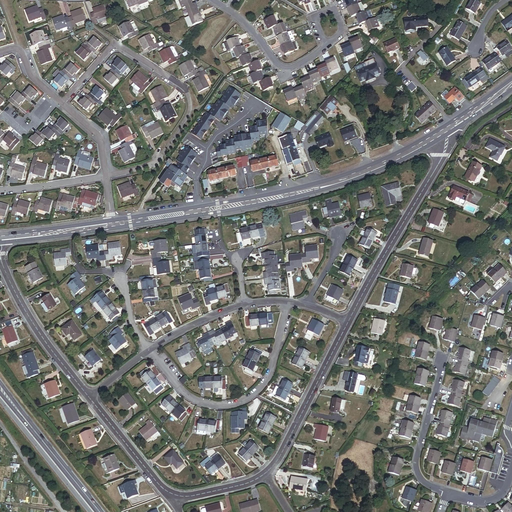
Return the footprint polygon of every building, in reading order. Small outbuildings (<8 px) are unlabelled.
[(185,7),(193,4),(191,0),(178,0),(182,9),(185,7)] [(357,4),(355,0),(342,0),(344,4),(346,4),(347,8),(357,4)] [(474,0),(470,0),(466,9),(474,14),(480,3),(474,0)] [(199,13),(197,8),(198,8),(196,3),(193,4),(185,7),(189,16),(199,13)] [(361,14),(357,4),(347,8),(346,9),(348,14),(349,13),(351,18),(356,16),(361,14)] [(91,16),(94,25),(98,24),(97,20),(107,16),(103,5),(93,9),(95,14),(91,16)] [(25,10),(29,22),(42,18),(43,20),(46,19),(43,10),(39,11),(37,6),(25,10)] [(86,20),(81,9),(70,13),(72,18),(69,19),(72,29),(76,28),(75,24),(86,20)] [(203,22),(201,17),(202,17),(200,12),(199,13),(189,16),(192,25),(193,26),(203,22)] [(369,21),(366,12),(365,12),(361,14),(356,16),(358,20),(357,21),(358,26),(364,23),(369,21)] [(72,29),(69,19),(65,21),(63,15),(52,20),(57,31),(67,27),(69,30),(72,29)] [(511,16),(501,23),(507,31),(511,27),(511,16)] [(278,26),(274,17),(263,21),(265,26),(266,25),(268,30),(273,28),(278,26)] [(427,18),(404,20),(405,32),(415,31),(415,28),(428,26),(427,18)] [(379,28),(375,19),(369,21),(364,23),(366,26),(367,26),(369,32),(379,28)] [(119,27),(124,38),(129,35),(131,38),(140,34),(138,31),(135,32),(130,23),(130,22),(119,27)] [(450,36),(459,41),(467,27),(458,22),(450,36)] [(287,33),(283,24),(278,26),(273,28),(275,33),(274,33),(276,38),(277,37),(287,33)] [(45,41),(41,31),(30,35),(34,45),(39,43),(41,47),(50,44),(49,40),(45,41)] [(290,42),(287,33),(277,37),(279,42),(278,43),(279,47),(290,42)] [(149,35),(139,40),(144,50),(149,48),(151,52),(160,47),(159,45),(158,43),(155,45),(149,35)] [(369,38),(375,43),(378,40),(372,35),(369,38)] [(99,48),(102,44),(94,37),(89,44),(87,43),(85,45),(91,51),(93,53),(98,48),(99,48)] [(227,41),(223,43),(226,52),(230,50),(231,51),(233,49),(241,47),(240,44),(242,43),(241,40),(239,41),(238,37),(235,38),(227,41)] [(362,47),(358,38),(354,40),(353,39),(348,41),(349,43),(353,51),(362,47)] [(396,39),(383,44),(388,54),(393,52),(393,51),(395,51),(400,49),(396,39)] [(511,49),(507,41),(494,50),(496,53),(499,58),(501,56),(502,56),(511,49)] [(291,43),(290,42),(279,47),(281,52),(283,51),(285,56),(294,52),(294,51),(291,43)] [(353,51),(349,43),(345,45),(346,46),(341,48),(345,58),(354,54),(353,51)] [(53,61),(48,49),(51,48),(50,44),(41,47),(40,48),(42,51),(37,53),(41,66),(53,61)] [(86,56),(91,51),(85,45),(83,44),(80,47),(82,48),(76,54),(84,61),(88,57),(86,56)] [(247,55),(245,51),(246,50),(244,45),(241,47),(233,49),(237,59),(239,58),(247,55)] [(172,46),(170,48),(175,58),(178,56),(174,47),(172,46)] [(456,61),(447,47),(438,53),(447,66),(456,61)] [(159,53),(164,64),(169,61),(171,64),(180,60),(178,56),(175,58),(170,48),(159,53)] [(419,53),(417,55),(424,62),(428,59),(423,53),(420,53),(419,53)] [(501,61),(499,58),(496,53),(482,62),(488,71),(492,68),(498,64),(498,63),(501,61)] [(253,63),(251,59),(252,58),(250,54),(247,55),(239,58),(243,67),(249,65),(253,63)] [(126,65),(117,58),(114,62),(115,63),(111,68),(113,70),(119,75),(121,73),(120,72),(126,66),(126,65)] [(338,69),(334,59),(330,61),(329,60),(325,62),(325,63),(329,73),(338,69)] [(195,71),(190,60),(179,66),(184,77),(189,74),(191,78),(196,75),(200,73),(198,69),(195,71)] [(376,78),(379,77),(379,76),(380,75),(373,60),(364,63),(367,69),(357,73),(361,83),(365,81),(366,83),(375,80),(374,78),(376,78)] [(2,65),(0,67),(0,71),(6,76),(12,70),(13,71),(15,68),(7,61),(3,66),(2,65)] [(262,70),(260,66),(261,65),(260,61),(253,63),(249,65),(252,74),(261,71),(262,70)] [(329,73),(325,63),(321,65),(321,67),(317,69),(318,71),(320,78),(330,74),(329,73)] [(342,66),(347,76),(351,71),(348,63),(342,66)] [(357,73),(367,69),(364,63),(359,66),(354,67),(357,73)] [(75,75),(79,71),(71,64),(65,70),(64,69),(62,72),(69,78),(70,79),(75,74),(75,75)] [(128,68),(126,66),(120,72),(121,73),(123,74),(128,68)] [(488,80),(481,68),(477,71),(482,78),(479,80),(480,81),(482,84),(488,80)] [(118,80),(121,77),(119,75),(113,70),(108,76),(107,75),(104,79),(112,86),(114,87),(119,81),(118,80)] [(64,84),(69,78),(62,72),(61,71),(59,74),(60,75),(54,82),(62,89),(65,85),(64,84)] [(145,84),(148,80),(139,71),(131,80),(134,83),(140,89),(138,92),(141,94),(148,87),(145,84)] [(210,87),(204,75),(207,74),(205,71),(204,71),(200,73),(196,75),(198,79),(193,81),(199,93),(210,87)] [(264,80),(262,76),(263,76),(261,71),(252,74),(250,75),(251,77),(254,84),(259,82),(264,80)] [(320,78),(318,71),(312,73),(312,72),(308,73),(309,76),(312,84),(321,80),(320,78)] [(477,71),(464,80),(470,88),(480,81),(479,80),(482,78),(477,71)] [(312,84),(309,76),(304,78),(305,79),(300,81),(303,87),(304,91),(313,87),(312,84)] [(273,87),(271,83),(273,82),(271,78),(264,80),(259,82),(263,91),(273,87)] [(470,88),(464,80),(461,81),(467,90),(470,88)] [(412,82),(406,87),(412,93),(417,88),(412,82)] [(131,86),(138,92),(140,89),(134,83),(131,86)] [(38,94),(30,86),(24,93),(23,92),(21,95),(26,99),(29,102),(34,97),(34,98),(38,94)] [(101,97),(105,94),(96,86),(93,91),(94,91),(89,97),(95,102),(97,104),(100,101),(99,100),(101,97)] [(167,98),(161,86),(150,91),(156,103),(153,105),(155,108),(164,104),(162,100),(167,98)] [(238,99),(241,94),(231,87),(227,93),(225,92),(223,93),(237,102),(239,99),(238,99)] [(293,89),(292,87),(287,89),(288,91),(283,92),(287,102),(296,98),(293,89)] [(307,97),(304,91),(303,87),(298,89),(297,88),(293,89),(296,98),(297,101),(307,97)] [(465,100),(454,88),(448,94),(446,91),(441,95),(448,102),(454,97),(455,99),(461,105),(465,100)] [(21,95),(18,93),(12,99),(11,98),(8,101),(10,103),(17,108),(21,103),(22,104),(26,99),(21,95)] [(234,106),(237,102),(223,93),(222,95),(224,96),(221,102),(229,108),(231,109),(234,105),(234,106)] [(89,97),(87,95),(83,101),(81,99),(78,104),(86,111),(92,104),(93,105),(95,102),(89,97)] [(337,103),(329,97),(319,109),(327,115),(331,111),(333,113),(335,110),(333,108),(337,103)] [(229,108),(221,102),(219,101),(215,106),(213,104),(212,106),(225,115),(227,112),(229,108)] [(436,111),(429,103),(416,114),(415,117),(421,124),(436,111)] [(177,116),(171,105),(166,108),(164,104),(155,108),(157,112),(160,110),(165,122),(177,116)] [(225,115),(212,106),(211,108),(213,109),(209,115),(215,119),(220,122),(222,118),(223,118),(225,115)] [(98,117),(108,126),(109,125),(111,122),(114,125),(121,117),(118,114),(116,117),(106,108),(98,117)] [(315,129),(324,119),(316,112),(305,125),(302,129),(308,134),(314,127),(315,129)] [(213,121),(215,119),(209,115),(207,113),(203,118),(212,125),(214,122),(213,121)] [(282,132),(291,119),(282,114),(274,126),(275,129),(282,132)] [(63,132),(69,125),(61,118),(57,122),(58,123),(54,128),(58,132),(62,135),(64,133),(63,132)] [(210,127),(212,125),(203,118),(199,124),(208,130),(210,127)] [(266,134),(267,121),(261,122),(261,121),(257,121),(257,126),(259,139),(260,139),(260,134),(264,134),(266,134)] [(302,129),(305,125),(298,121),(294,128),(300,131),(302,129)] [(163,134),(158,123),(153,125),(146,128),(145,125),(141,127),(145,136),(149,135),(152,140),(163,134)] [(206,132),(208,130),(199,124),(196,129),(204,135),(206,132)] [(56,135),(58,132),(54,128),(50,125),(46,131),(45,130),(41,134),(46,139),(49,141),(55,134),(56,135)] [(132,136),(127,126),(116,131),(121,142),(126,139),(128,142),(130,141),(137,138),(135,134),(132,136)] [(259,139),(257,126),(254,127),(249,128),(250,134),(251,143),(253,143),(253,140),(259,139)] [(356,138),(352,128),(341,132),(345,142),(356,138)] [(204,135),(196,129),(192,134),(200,140),(202,138),(204,135)] [(44,141),(46,139),(41,134),(38,131),(33,137),(32,136),(29,140),(37,147),(43,140),(44,141)] [(19,142),(13,138),(14,137),(10,133),(7,137),(3,141),(10,147),(9,148),(11,150),(19,142)] [(251,143),(250,134),(246,135),(246,134),(242,135),(244,150),(246,150),(245,147),(252,147),(251,143)] [(329,134),(316,140),(319,148),(327,145),(328,147),(333,145),(329,134)] [(244,150),(242,135),(238,135),(238,136),(233,137),(234,139),(235,149),(241,148),(242,151),(244,150)] [(299,160),(291,135),(279,139),(282,150),(285,149),(286,151),(282,152),(287,166),(293,164),(292,162),(299,160)] [(235,149),(234,139),(230,140),(225,141),(226,144),(227,154),(236,152),(235,149)] [(505,148),(490,140),(486,147),(494,151),(490,158),(497,161),(500,155),(501,155),(505,148)] [(133,154),(137,152),(137,151),(134,145),(133,145),(132,145),(130,141),(128,142),(123,145),(124,149),(118,152),(124,163),(135,158),(133,154)] [(227,154),(226,144),(223,144),(223,145),(220,145),(220,147),(216,148),(217,156),(227,154)] [(194,159),(197,155),(186,148),(183,153),(181,151),(180,153),(193,162),(195,160),(195,159),(194,159)] [(78,166),(78,167),(90,170),(94,158),(89,157),(81,155),(82,152),(78,151),(76,160),(79,161),(78,166)] [(193,162),(180,153),(178,155),(181,156),(177,161),(178,162),(188,169),(190,165),(191,165),(193,162)] [(57,165),(55,170),(67,173),(70,162),(59,159),(60,155),(56,154),(53,164),(57,165)] [(278,166),(276,156),(263,159),(265,169),(278,166)] [(33,174),(44,177),(47,166),(36,162),(37,159),(33,158),(31,167),(34,169),(33,174)] [(265,169),(263,159),(250,162),(252,172),(265,169)] [(11,176),(10,177),(21,180),(25,168),(14,165),(15,161),(11,160),(8,170),(12,171),(11,176)] [(187,172),(189,169),(188,169),(178,162),(177,163),(179,165),(176,169),(185,175),(187,172)] [(482,167),(472,162),(465,177),(474,182),(482,167)] [(170,168),(160,182),(169,188),(171,185),(174,187),(176,185),(180,188),(188,177),(185,175),(176,169),(171,166),(167,163),(165,165),(170,168)] [(236,176),(234,166),(221,169),(223,178),(236,176)] [(223,178),(221,169),(208,172),(210,181),(223,178)] [(131,188),(130,183),(118,187),(122,198),(134,194),(135,197),(139,195),(135,186),(131,188)] [(388,193),(384,194),(387,206),(396,204),(394,197),(401,195),(398,183),(387,186),(388,193)] [(468,194),(454,187),(449,198),(454,201),(456,197),(465,201),(468,194)] [(99,194),(86,191),(84,197),(81,196),(78,205),(82,206),(82,203),(95,207),(99,194)] [(372,206),(369,194),(358,197),(361,209),(372,206)] [(75,198),(64,195),(62,200),(58,199),(57,203),(55,209),(59,210),(60,207),(67,209),(71,210),(75,198)] [(454,201),(463,205),(465,201),(456,197),(454,201)] [(52,201),(41,198),(40,203),(36,202),(35,206),(33,212),(37,213),(38,210),(49,213),(52,201)] [(30,203),(19,200),(18,206),(14,205),(11,214),(15,215),(16,212),(27,215),(30,203)] [(325,202),(330,218),(341,215),(340,208),(343,208),(341,201),(338,202),(338,203),(332,205),(331,200),(325,202)] [(8,206),(0,203),(0,216),(5,218),(8,206)] [(443,214),(434,210),(428,223),(438,227),(443,214)] [(289,217),(293,231),(305,228),(303,219),(308,218),(306,211),(296,214),(297,215),(289,217)] [(262,224),(248,228),(251,238),(260,236),(260,237),(265,236),(262,224)] [(251,238),(248,228),(239,230),(240,233),(237,234),(239,242),(242,241),(242,240),(251,238)] [(373,241),(377,233),(368,228),(364,237),(373,241)] [(206,244),(205,234),(207,234),(206,229),(194,230),(196,245),(206,244)] [(369,249),(373,241),(364,237),(360,245),(369,249)] [(433,242),(424,239),(419,255),(428,257),(433,242)] [(167,252),(166,240),(149,242),(149,243),(149,246),(150,246),(154,246),(155,250),(151,251),(152,259),(161,258),(160,253),(167,252)] [(121,255),(120,243),(107,244),(108,251),(104,252),(105,260),(113,259),(112,256),(121,255)] [(207,253),(206,244),(196,245),(192,246),(194,258),(209,256),(209,252),(207,253)] [(99,252),(98,245),(86,247),(87,259),(96,258),(97,261),(105,260),(104,252),(99,252)] [(319,258),(317,246),(305,247),(306,254),(301,254),(301,255),(302,263),(310,262),(310,259),(319,258)] [(71,256),(70,249),(60,250),(61,254),(53,254),(55,271),(63,270),(63,266),(67,265),(66,256),(71,256)] [(277,264),(276,256),(274,256),(274,252),(261,253),(262,260),(265,259),(266,266),(277,264)] [(302,263),(301,255),(301,254),(289,256),(289,264),(285,264),(286,272),(294,271),(294,268),(303,267),(302,263)] [(209,269),(208,260),(210,260),(209,256),(194,258),(195,271),(199,270),(209,269)] [(353,268),(357,261),(348,256),(344,264),(353,268)] [(170,274),(168,262),(161,262),(161,258),(152,259),(153,267),(156,266),(157,269),(153,269),(154,275),(157,275),(170,274)] [(35,263),(26,268),(33,283),(43,278),(35,263)] [(278,273),(277,264),(266,266),(267,272),(263,272),(264,279),(277,277),(276,274),(278,273)] [(349,277),(353,268),(344,264),(340,272),(349,277)] [(413,267),(403,264),(400,276),(410,279),(413,267)] [(499,265),(494,271),(501,277),(502,278),(507,273),(499,265)] [(211,278),(209,269),(199,270),(200,279),(203,279),(204,282),(213,281),(212,278),(211,278)] [(496,283),(501,277),(494,271),(493,270),(488,275),(496,283)] [(77,271),(70,277),(73,281),(68,285),(75,294),(85,287),(80,280),(82,278),(77,271)] [(156,279),(149,280),(149,276),(140,277),(140,281),(142,281),(143,290),(157,288),(156,279)] [(280,290),(279,281),(277,281),(277,277),(264,279),(265,285),(268,285),(269,294),(275,294),(275,290),(280,290)] [(482,281),(477,286),(484,293),(485,294),(490,289),(482,281)] [(230,293),(227,284),(224,285),(224,286),(215,289),(218,299),(227,296),(226,294),(230,293)] [(389,284),(387,290),(398,292),(399,287),(389,284)] [(206,290),(207,294),(204,295),(206,304),(210,303),(209,301),(218,299),(215,289),(214,285),(209,286),(210,289),(206,290)] [(344,291),(333,285),(327,296),(338,302),(344,291)] [(479,298),(484,293),(477,286),(476,286),(472,291),(479,298)] [(157,288),(143,290),(144,299),(142,299),(143,303),(158,301),(157,288)] [(398,292),(387,290),(384,302),(395,305),(398,292)] [(102,310),(111,303),(102,291),(90,300),(93,304),(96,302),(102,310)] [(200,306),(196,299),(192,300),(190,294),(178,299),(183,310),(191,307),(192,310),(200,306)] [(49,295),(42,299),(44,303),(41,305),(46,312),(56,306),(49,295)] [(116,310),(111,303),(102,310),(99,312),(105,319),(109,316),(111,319),(118,314),(115,311),(116,310)] [(172,322),(168,314),(165,316),(163,313),(159,316),(155,318),(161,327),(168,323),(169,324),(172,322)] [(490,324),(501,327),(504,316),(494,313),(492,317),(493,317),(493,319),(492,319),(490,324)] [(272,324),(271,315),(267,315),(267,314),(258,315),(259,325),(272,324)] [(440,329),(443,317),(431,314),(430,318),(431,319),(430,322),(429,321),(428,326),(440,329)] [(146,321),(147,323),(143,326),(150,337),(154,334),(153,332),(161,327),(155,318),(153,315),(146,320),(146,321)] [(259,325),(258,315),(249,316),(249,317),(246,318),(247,327),(259,325)] [(482,332),(486,320),(475,316),(474,322),(475,322),(474,325),(473,324),(472,329),(482,332)] [(385,321),(374,319),(371,333),(381,335),(385,321)] [(324,325),(313,320),(306,334),(312,337),(314,334),(319,336),(324,325)] [(221,330),(225,340),(233,336),(232,334),(236,332),(231,321),(225,324),(226,327),(220,329),(221,330)] [(72,322),(61,329),(66,336),(70,334),(74,341),(82,336),(81,335),(79,332),(72,322)] [(1,326),(8,345),(18,341),(12,326),(9,327),(8,323),(1,326)] [(123,334),(118,327),(112,332),(115,336),(112,338),(111,336),(107,338),(112,344),(117,350),(126,342),(121,336),(123,334)] [(442,339),(453,342),(457,330),(446,327),(445,332),(445,335),(444,334),(442,339)] [(214,330),(208,333),(214,344),(217,342),(218,344),(226,340),(225,340),(221,330),(215,333),(214,330)] [(214,344),(208,333),(202,336),(204,339),(198,341),(203,351),(211,348),(210,346),(214,344)] [(183,350),(176,354),(181,365),(195,358),(192,351),(193,351),(189,343),(182,347),(183,350)] [(416,346),(415,350),(416,350),(426,353),(428,346),(417,343),(415,343),(414,346),(416,346)] [(460,359),(467,361),(471,349),(460,346),(459,350),(459,353),(458,352),(457,356),(459,356),(459,359),(460,359)] [(369,349),(358,347),(355,362),(358,363),(363,364),(365,355),(368,355),(369,349)] [(305,361),(309,352),(300,348),(296,356),(305,361)] [(256,363),(260,355),(262,355),(263,352),(255,349),(254,352),(251,350),(247,359),(256,363)] [(491,357),(501,359),(503,352),(492,349),(490,356),(491,357)] [(426,353),(416,350),(414,357),(425,360),(427,353),(426,353)] [(101,360),(93,351),(85,357),(92,367),(101,360)] [(33,352),(22,356),(28,373),(37,370),(39,370),(33,352)] [(365,355),(363,364),(371,366),(373,356),(368,355),(365,355)] [(301,369),(305,361),(296,356),(292,364),(301,369)] [(501,359),(491,357),(489,363),(500,367),(502,360),(501,359)] [(252,371),(256,363),(247,359),(243,367),(246,368),(244,372),(252,375),(254,372),(252,371)] [(467,361),(460,359),(459,361),(456,361),(456,363),(457,363),(456,366),(455,366),(454,370),(465,373),(468,362),(467,361)] [(155,377),(150,370),(149,371),(147,368),(139,374),(147,384),(155,377)] [(415,378),(425,380),(427,373),(416,370),(414,377),(415,378)] [(357,375),(345,372),(343,380),(347,381),(345,390),(353,392),(356,380),(357,375)] [(155,377),(147,384),(155,394),(156,395),(164,388),(155,377)] [(213,388),(212,378),(204,378),(199,378),(199,389),(213,388)] [(226,389),(226,380),(222,381),(222,378),(212,378),(213,388),(217,388),(222,388),(222,389),(226,389)] [(425,380),(415,378),(413,385),(424,388),(426,381),(425,380)] [(454,391),(461,393),(464,382),(454,379),(453,383),(454,383),(453,385),(452,385),(451,388),(454,389),(453,391),(454,391)] [(289,393),(293,384),(284,380),(279,388),(289,393)] [(495,388),(497,385),(491,380),(488,384),(495,388)] [(55,381),(45,384),(50,399),(60,395),(55,381)] [(285,401),(289,393),(279,388),(276,386),(272,394),(285,401)] [(461,393),(454,391),(453,394),(451,393),(450,396),(451,396),(450,398),(449,398),(448,403),(458,406),(462,394),(461,393)] [(136,404),(127,394),(119,400),(127,411),(132,407),(133,409),(137,406),(136,404)] [(172,413),(179,405),(172,399),(173,398),(170,396),(164,403),(167,405),(165,407),(172,413)] [(408,404),(417,407),(419,400),(409,397),(406,404),(408,404)] [(345,401),(333,399),(330,411),(339,413),(340,409),(342,409),(343,409),(345,401)] [(73,404),(62,408),(68,425),(79,421),(73,404)] [(417,407),(408,404),(405,412),(416,415),(418,407),(417,407)] [(186,411),(179,405),(172,413),(170,415),(177,421),(179,419),(181,421),(187,415),(184,413),(186,411)] [(442,422),(449,424),(452,413),(442,409),(441,413),(442,413),(441,415),(440,415),(439,418),(442,419),(441,422),(442,422)] [(232,413),(232,429),(244,429),(244,420),(247,420),(247,412),(239,412),(239,413),(232,413)] [(272,426),(276,418),(267,413),(263,421),(272,426)] [(477,426),(478,421),(476,421),(477,418),(472,416),(472,419),(469,427),(469,429),(475,431),(477,426)] [(477,426),(487,430),(490,419),(485,417),(483,423),(478,421),(477,426)] [(206,431),(207,421),(198,420),(199,418),(195,418),(193,427),(197,427),(197,430),(206,431)] [(498,421),(490,419),(487,430),(486,434),(493,437),(498,421)] [(160,434),(149,421),(146,423),(148,426),(143,430),(142,429),(139,432),(146,441),(151,436),(154,439),(160,434)] [(219,430),(220,421),(217,421),(217,422),(207,421),(206,431),(215,433),(216,430),(219,430)] [(268,434),(272,426),(263,421),(258,429),(268,434)] [(401,422),(399,429),(400,429),(410,432),(412,425),(401,422)] [(449,424),(442,422),(441,424),(438,424),(437,427),(439,427),(438,429),(437,429),(436,433),(446,437),(450,425),(449,424)] [(328,427),(315,424),(314,428),(317,429),(315,436),(315,435),(314,439),(325,442),(328,427)] [(469,427),(464,425),(460,437),(468,439),(468,438),(473,439),(475,431),(469,429),(469,427)] [(475,431),(473,439),(479,441),(481,433),(486,434),(487,430),(477,426),(475,431)] [(410,432),(400,429),(398,436),(409,440),(411,433),(410,432)] [(91,430),(81,434),(87,449),(97,445),(91,430)] [(252,455),(259,449),(251,441),(245,448),(252,455)] [(501,445),(498,443),(495,453),(494,452),(493,455),(497,456),(491,474),(496,476),(497,476),(499,477),(503,463),(502,462),(504,457),(504,455),(505,452),(505,451),(504,449),(503,447),(502,445),(501,445)] [(252,455),(245,448),(239,454),(246,462),(252,455)] [(437,465),(440,453),(430,450),(429,454),(429,455),(429,457),(428,457),(427,462),(437,465)] [(183,464),(173,451),(164,458),(170,464),(172,463),(177,469),(183,464)] [(225,464),(216,453),(209,458),(218,469),(225,464)] [(114,455),(103,459),(105,463),(102,464),(105,470),(108,469),(109,473),(119,469),(114,455)] [(315,457),(305,455),(303,467),(312,469),(315,457)] [(218,469),(209,458),(202,464),(210,475),(218,469)] [(479,470),(489,474),(493,462),(482,458),(481,462),(482,463),(481,465),(480,465),(479,470)] [(393,459),(391,466),(401,468),(402,468),(404,461),(393,459)] [(471,474),(474,462),(463,459),(462,464),(463,464),(462,466),(461,466),(460,471),(471,474)] [(452,477),(456,465),(444,461),(443,466),(444,466),(443,469),(442,468),(441,473),(452,477)] [(391,466),(390,465),(389,472),(400,475),(401,468),(391,466)] [(308,480),(291,477),(289,488),(306,491),(308,480)] [(135,480),(123,485),(128,499),(138,495),(137,491),(136,491),(134,485),(137,484),(135,480)] [(412,503),(416,492),(406,488),(404,493),(405,493),(404,495),(402,499),(412,503)] [(257,500),(240,505),(241,511),(255,511),(260,511),(257,500)] [(419,511),(431,511),(434,506),(423,502),(422,506),(423,507),(422,509),(421,509),(419,511)]
